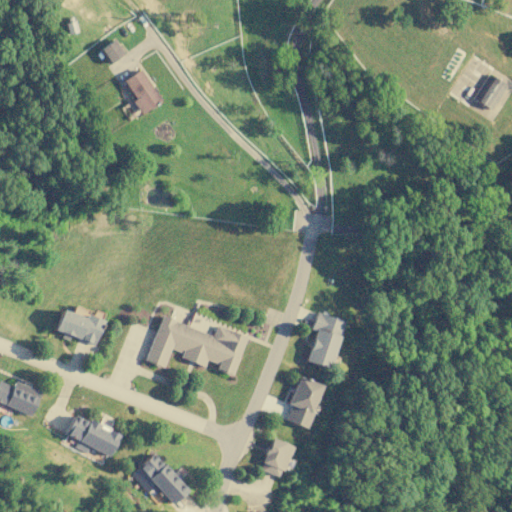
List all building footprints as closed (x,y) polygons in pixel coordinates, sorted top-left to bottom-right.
[(106,64),(123,53),(113,38),(97,49),(106,64)] [(139,114),(160,100),(138,68),(121,80),(133,99),(130,101),(139,114)] [(488,109),(504,85),(486,73),(470,98),(488,109)] [(83,317),(59,309),(52,329),(60,332),(60,334),(92,345),(101,319),(84,314),(83,317)] [(340,319),(314,311),(308,328),(312,330),(303,360),(325,367),(340,319)] [(244,335),(214,325),(211,334),(158,315),(142,360),(161,366),(168,347),(180,352),(178,357),(202,365),(204,360),(215,363),(213,369),(230,375),(244,335)] [(283,419),(302,427),(318,384),(296,376),(285,404),(288,404),(283,419)] [(38,391),(12,380),(10,386),(0,381),(0,403),(27,415),(38,391)] [(63,434),(76,439),(73,447),(85,453),(88,447),(107,456),(117,433),(72,414),(63,434)] [(256,469),(276,477),(289,445),(269,437),(256,469)] [(185,489),(177,480),(177,479),(152,451),(135,466),(169,503),(185,489)]
